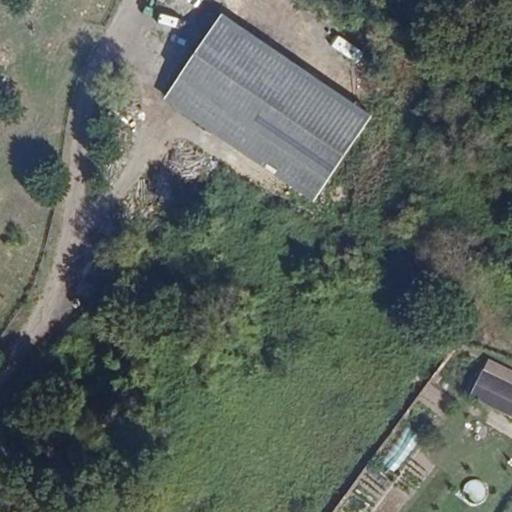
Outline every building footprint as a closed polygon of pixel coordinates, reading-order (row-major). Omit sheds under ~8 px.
[(367,110),(220,4),(175,64),(321,170),(367,110)] [(175,64),(164,78),(310,185),(321,170),(175,64)] [(420,347),(447,355),(460,338),(425,327),(420,347)] [(511,416),(511,385),(482,371),(470,396),(511,416)] [(396,472),(423,439),(411,429),(384,462),(396,472)]
